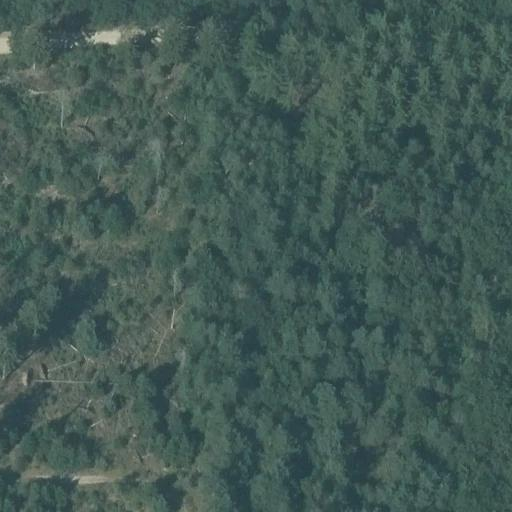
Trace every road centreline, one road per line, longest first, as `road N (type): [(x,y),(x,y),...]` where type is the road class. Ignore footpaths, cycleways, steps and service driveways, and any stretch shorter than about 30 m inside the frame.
road 1 (track): [(511,3),(0,46)]
road 2 (track): [(0,449),(187,448),(186,511)]
